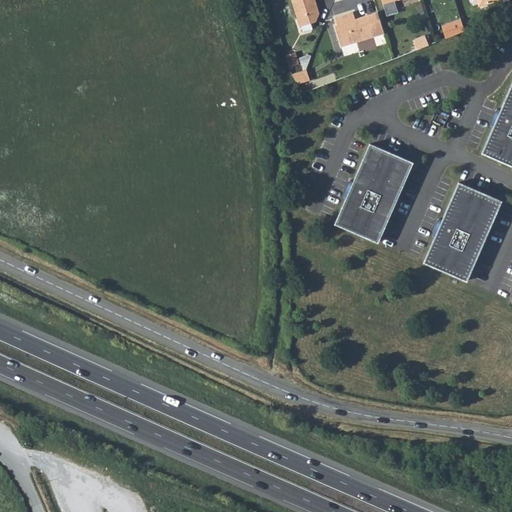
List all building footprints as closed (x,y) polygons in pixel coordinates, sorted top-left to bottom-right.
[(293,0),(301,27),(302,27),(312,24),(317,22),(320,14),(318,13),(316,8),(318,7),(315,0),(293,0)] [(394,0),(381,0),(383,3),(386,15),(398,11),(394,0)] [(384,32),(377,11),(356,18),(354,10),(337,15),(339,23),(335,24),(341,45),(384,32)] [(312,24),(302,27),(304,33),(313,30),(312,24)] [(418,48),(430,44),(426,34),(414,38),(418,48)] [(286,55),(289,67),(299,64),(295,52),(286,55)] [(306,69),(291,74),(295,84),(309,80),(306,69)] [(511,79),(480,153),(511,166),(511,79)] [(369,145),(334,225),(377,244),(412,164),(369,145)] [(457,184),(422,264),(465,283),(500,202),(457,184)]
